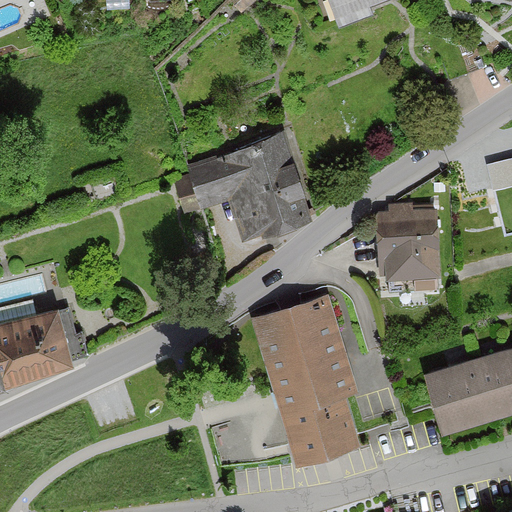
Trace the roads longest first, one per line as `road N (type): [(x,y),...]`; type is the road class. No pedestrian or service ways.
road 1 (residential): [(0,419),(201,318),(331,219),(511,99)]
road 2 (residential): [(222,511),(305,500),(511,448)]
